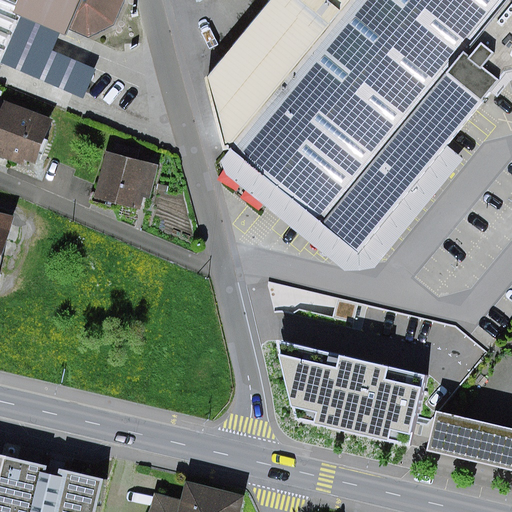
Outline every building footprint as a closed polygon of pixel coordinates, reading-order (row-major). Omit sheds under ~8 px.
[(0,0),(0,65),(117,115),(130,86),(12,35),(18,19),(15,18),(16,16),(68,38),(71,30),(89,38),(115,26),(126,0),(0,0)] [(200,77),(224,154),(347,0),(257,0),(262,4),(200,77)] [(511,0),(347,0),(224,154),(214,167),(220,180),(337,276),(369,272),(456,164),(439,150),(498,78),(511,75),(511,0)] [(54,121),(6,102),(0,117),(0,156),(24,166),(27,160),(37,165),(54,121)] [(159,166),(107,152),(95,199),(141,211),(145,197),(150,198),(159,166)] [(0,279),(16,216),(0,212),(0,279)] [(299,345),(279,426),(416,458),(435,377),(299,345)] [(511,428),(439,412),(430,451),(511,470),(511,428)] [(59,459),(0,445),(0,507),(20,511),(107,511),(116,473),(71,462),(69,469),(57,467),(59,459)] [(181,501),(155,496),(148,511),(240,511),(244,497),(186,482),(181,501)]
